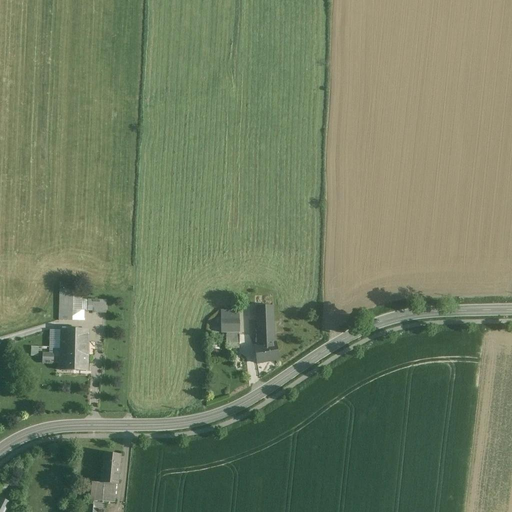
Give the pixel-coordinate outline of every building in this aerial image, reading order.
[(72,290),(59,290),(59,321),(72,321),(72,311),(72,298),(72,290)] [(80,298),(72,298),(72,311),(80,311),(80,298)] [(106,301),(92,300),(92,307),(92,313),(105,314),(106,301)] [(232,311),(221,311),(221,319),(239,319),(239,304),(232,304),(232,311)] [(272,306),(256,307),(257,346),(274,344),(272,306)] [(239,319),(221,319),(221,320),(221,333),(239,333),(239,319)] [(221,320),(212,320),(212,333),(221,333),(221,320)] [(87,331),(61,331),(61,349),(61,371),(86,372),(87,331)] [(239,335),(225,335),(226,344),(239,344),(239,335)] [(257,346),(254,347),(256,364),(278,360),(275,343),(274,344),(257,346)] [(40,355),(40,346),(32,347),(32,355),(40,355)] [(51,354),(42,353),(42,363),(53,364),(53,354),(51,354)] [(120,455),(103,454),(100,483),(115,485),(118,485),(120,455)] [(115,485),(100,483),(91,482),(90,501),(93,501),(92,511),(103,511),(104,502),(114,503),(115,485)] [(4,511),(9,503),(0,498),(0,511),(4,511)]
